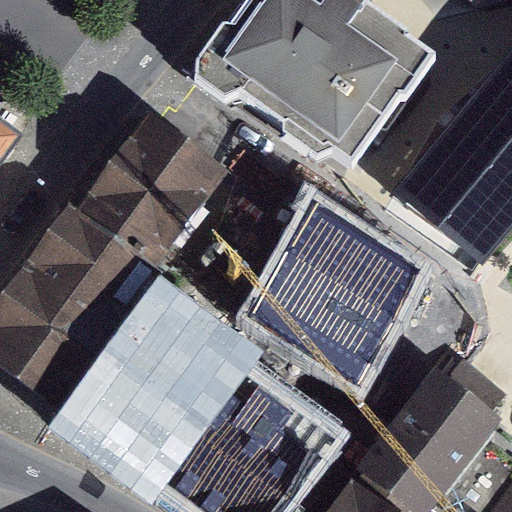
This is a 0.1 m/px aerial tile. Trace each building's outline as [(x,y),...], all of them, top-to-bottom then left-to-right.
[(254,0),(204,73),(348,173),(430,56),(348,0),(254,0)] [(511,225),(511,56),(402,191),(485,259),(511,225)] [(220,178),(147,124),(0,323),(0,363),(87,426),(152,340),(140,332),(128,322),(164,278),(152,269),(220,178)] [(0,169),(17,146),(0,133),(0,169)] [(417,270),(316,210),(253,314),(355,374),(417,270)] [(234,401),(152,340),(87,426),(170,487),(234,401)] [(376,475),(426,511),(429,511),(492,427),(439,389),(376,475)] [(279,511),(317,463),(234,401),(170,487),(202,511),(279,511)] [(402,511),(359,482),(337,511),(402,511)]
